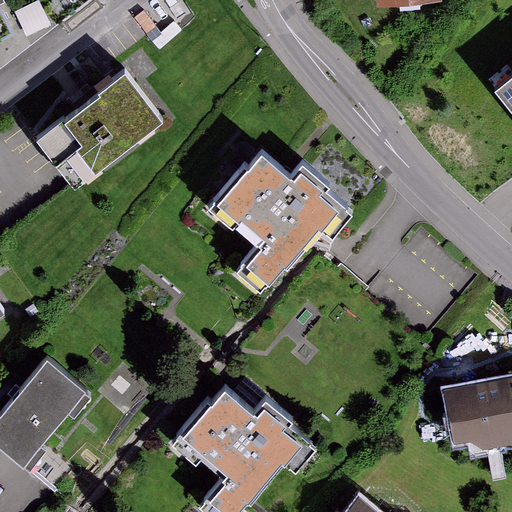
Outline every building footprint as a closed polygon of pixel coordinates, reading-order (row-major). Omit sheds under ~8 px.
[(28,29),(52,19),(43,0),(31,0),(19,5),(28,29)] [(380,0),(381,10),(440,6),(439,0),(380,0)] [(511,67),(495,81),(511,102),(511,67)] [(61,121),(36,139),(67,183),(72,190),(167,123),(132,75),(107,92),(110,96),(65,128),(61,121)] [(267,141),(210,205),(247,238),(254,231),(265,241),(241,269),(272,296),(339,220),(345,225),(363,206),(354,198),(361,191),(338,170),(322,189),(267,141)] [(50,359),(0,418),(0,440),(34,469),(52,447),(43,439),(70,408),(76,413),(92,393),(50,359)] [(236,373),(185,436),(231,473),(211,498),(228,511),(260,511),(319,440),(310,433),(317,425),(293,405),(289,415),(236,373)] [(511,378),(441,389),(448,438),(511,428),(511,378)] [(383,511),(360,495),(347,511),(383,511)]
